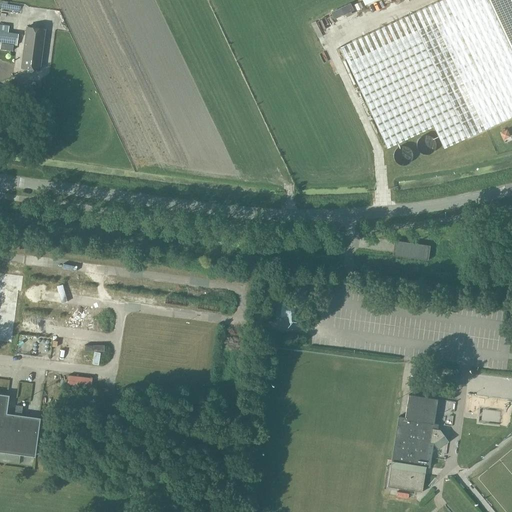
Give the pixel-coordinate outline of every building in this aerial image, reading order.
[(443,147),(511,115),(511,48),(490,0),(436,0),(342,42),(388,141),(432,124),(443,147)] [(511,0),(490,0),(511,48),(511,0)] [(0,2),(0,11),(18,12),(18,3),(0,2)] [(346,17),(352,14),(351,11),(353,10),(352,6),(350,3),(331,12),(332,16),(334,19),(345,14),(346,17)] [(22,68),(39,70),(45,30),(27,27),(22,68)] [(0,31),(0,43),(5,44),(16,45),(17,34),(0,31)] [(506,130),(500,133),(503,139),(509,136),(506,130)] [(430,245),(394,240),(392,255),(428,260),(430,245)] [(24,280),(0,277),(0,337),(16,339),(24,280)] [(91,387),(91,375),(66,374),(65,385),(91,387)] [(34,456),(35,456),(40,419),(28,417),(20,416),(14,415),(5,414),(8,396),(3,395),(0,394),(0,451),(33,455),(34,456)] [(398,416),(391,462),(395,462),(394,468),(390,467),(387,487),(422,492),(429,443),(432,443),(437,450),(448,442),(440,430),(435,429),(436,424),(433,424),(437,399),(409,395),(406,417),(398,416)]
